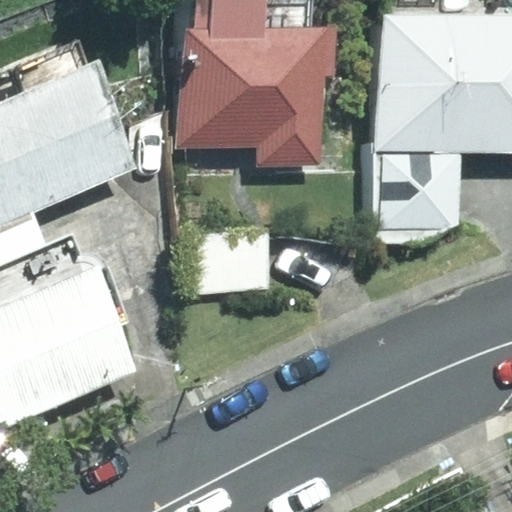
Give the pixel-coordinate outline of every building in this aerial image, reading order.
[(254,164),(319,165),(323,23),(259,22),(259,0),(187,0),(186,25),(177,25),(174,146),(254,148),(254,164)] [(511,152),(511,11),(373,9),(370,150),(375,151),(375,229),(456,229),(456,152),(511,152)] [(0,94),(0,257),(43,238),(31,211),(135,166),(87,57),(0,94)] [(185,234),(189,295),(270,290),(266,229),(185,234)] [(89,262),(0,300),(0,427),(136,369),(89,262)]
